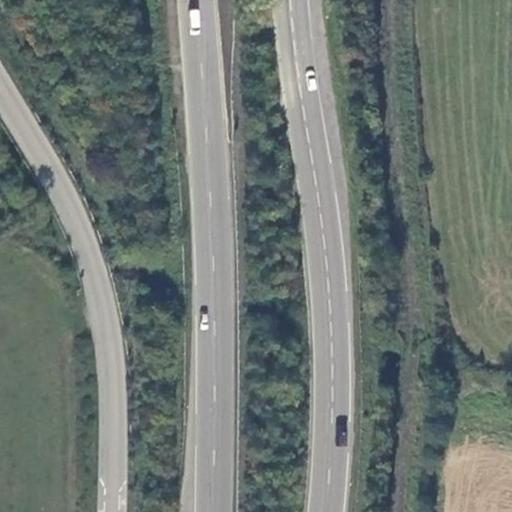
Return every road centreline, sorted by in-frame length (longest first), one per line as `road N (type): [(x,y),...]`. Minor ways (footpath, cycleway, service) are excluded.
road 1 (trunk): [(331,511),(333,321),(288,0)]
road 2 (trunk): [(195,0),(212,208),(217,511)]
road 3 (unclassified): [(0,92),(61,192),(100,296),(112,390),(112,511)]
